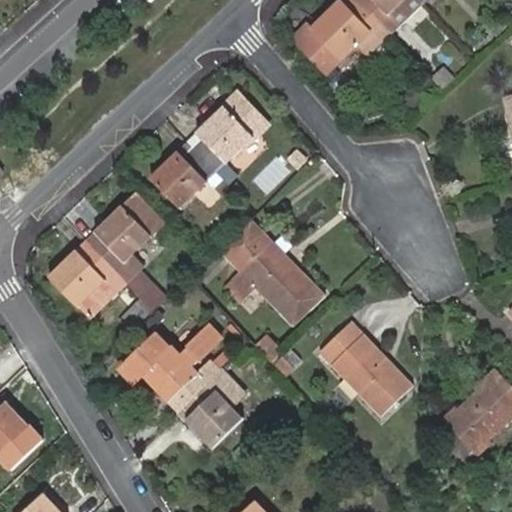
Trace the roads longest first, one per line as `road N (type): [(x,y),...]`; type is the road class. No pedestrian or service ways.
road 1 (residential): [(0,237),(228,19)]
road 2 (residential): [(228,19),(419,231)]
road 3 (residential): [(0,281),(142,511)]
